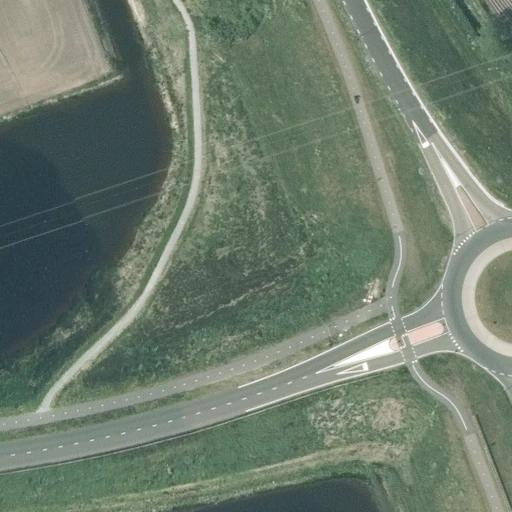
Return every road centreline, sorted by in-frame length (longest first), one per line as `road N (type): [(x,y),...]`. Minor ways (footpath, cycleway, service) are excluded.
road 1 (unclassified): [(333,372),(133,435),(0,460)]
road 2 (tertiary): [(440,159),(353,0)]
road 3 (unclassified): [(450,297),(341,357),(333,372)]
road 4 (unclassified): [(333,372),(348,376),(466,342)]
